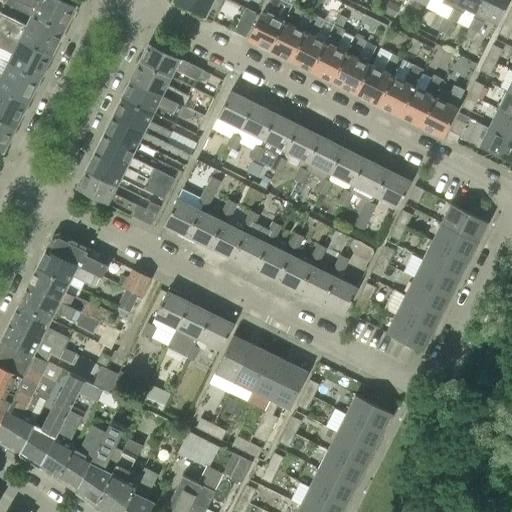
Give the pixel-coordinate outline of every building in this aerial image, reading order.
[(4,0),(7,1),(6,2),(20,9),(31,15),(32,13),(50,22),(64,31),(71,17),(74,16),(76,11),(76,8),(75,5),(65,0),(39,0),(39,1),(38,0),(4,0)] [(174,0),(175,2),(179,4),(213,21),(223,1),(223,0),(174,0)] [(269,0),(249,39),(271,50),(285,22),(291,9),(293,5),(284,0),(269,0)] [(438,12),(432,25),(442,29),(442,31),(443,31),(458,0),(429,0),(427,7),(438,12)] [(456,21),(459,22),(469,27),(470,28),(483,0),(458,0),(443,31),(450,34),(456,21)] [(506,9),(510,0),(483,0),(470,28),(469,27),(465,36),(474,40),(478,32),(479,32),(487,18),(498,23),(504,8),(506,9)] [(293,4),(293,5),(291,9),(285,22),(271,50),(291,60),(305,32),(295,27),(304,10),(293,4)] [(396,18),(397,17),(401,9),(391,4),(386,13),(396,18)] [(235,32),(246,37),(258,14),(247,8),(235,32)] [(62,40),(65,35),(64,32),(64,31),(50,22),(32,13),(31,15),(26,25),(0,12),(0,11),(0,28),(52,55),(59,41),(62,40)] [(335,25),(326,43),(312,71),(333,81),(347,53),(356,36),(342,29),(348,18),(341,14),(335,25)] [(314,15),(305,32),(291,60),(312,71),(326,43),(316,38),(325,20),(314,15)] [(369,24),(385,32),(388,25),(372,18),(369,24)] [(499,33),(509,38),(511,30),(511,23),(505,20),(499,33)] [(0,28),(0,45),(12,52),(7,62),(40,79),(41,76),(44,75),(47,70),(46,67),(52,55),(0,28)] [(347,53),(333,81),(356,93),(371,65),(358,59),(367,41),(356,36),(347,53)] [(198,80),(203,69),(154,44),(151,49),(147,47),(140,63),(170,77),(174,69),(198,80)] [(487,57),(497,62),(503,49),(494,44),(487,57)] [(429,55),(432,49),(423,45),(420,50),(429,55)] [(356,93),(381,105),(395,77),(394,77),(403,60),(381,48),(372,66),(371,65),(356,93)] [(497,62),(487,57),(481,70),(491,74),(497,62)] [(37,90),(39,85),(39,82),(40,79),(7,62),(0,76),(0,87),(28,104),(34,91),(37,90)] [(205,116),(215,98),(192,87),(188,94),(167,85),(170,77),(140,63),(131,80),(195,112),(195,111),(205,116)] [(404,82),(395,77),(381,105),(402,116),(415,88),(424,70),(413,65),(404,82)] [(212,74),(203,69),(199,79),(204,81),(209,79),(212,74)] [(402,116),(423,126),(436,98),(440,89),(445,80),(434,75),(425,93),(415,88),(402,116)] [(122,99),(152,113),(156,105),(179,116),(179,115),(185,118),(193,115),(195,112),(131,80),(122,99)] [(479,99),(479,97),(485,86),(475,81),(469,94),(479,99)] [(442,136),(465,91),(455,86),(450,94),(440,89),(436,98),(423,126),(442,136)] [(0,118),(16,127),(22,115),(25,114),(27,109),(27,106),(28,104),(0,90),(0,118)] [(254,102),(245,98),(231,91),(219,116),(241,127),(254,102)] [(511,115),(511,92),(508,91),(499,109),(511,115)] [(472,111),(479,99),(469,94),(463,106),(472,111)] [(167,143),(172,132),(149,121),(152,113),(122,99),(113,117),(167,143)] [(241,127),(263,139),(276,114),(268,109),(254,102),(241,127)] [(490,127),(511,137),(511,115),(499,109),(490,127)] [(276,114),(263,139),(259,146),(260,146),(265,149),(259,161),(272,167),(278,155),(282,157),(286,150),(299,125),(278,114),(276,114)] [(161,152),(186,164),(191,154),(167,143),(113,117),(104,134),(135,149),(139,141),(161,152)] [(10,144),(16,133),(15,130),(16,127),(0,118),(0,149),(2,151),(6,143),(10,144)] [(450,131),(460,136),(466,123),(457,118),(450,131)] [(321,136),(299,125),(286,150),(308,161),(321,136)] [(511,161),(511,137),(490,127),(480,146),(511,161)] [(243,137),(238,135),(233,133),(227,145),(237,149),(240,143),(243,137)] [(148,179),(153,168),(131,157),(135,149),(104,134),(95,153),(148,179)] [(344,147),(322,136),(321,136),(308,161),(331,173),(344,147)] [(265,149),(260,146),(259,146),(256,144),(253,150),(250,156),(259,161),(265,149)] [(366,159),(356,154),(344,147),(331,173),(353,184),(366,159)] [(229,155),(235,158),(239,152),(232,149),(229,155)] [(143,188),(165,198),(169,189),(159,184),(148,179),(95,153),(86,170),(117,185),(121,177),(143,188)] [(282,172),(288,160),(282,157),(278,155),(272,167),(272,168),(282,172)] [(366,159),(353,184),(349,191),(354,193),(368,200),(372,203),(376,195),(389,170),(378,165),(366,159)] [(303,184),(310,171),(300,167),(294,179),(303,184)] [(211,176),(212,176),(216,178),(220,171),(215,169),(211,176)] [(131,215),(136,204),(113,193),(117,185),(86,170),(80,183),(83,185),(81,190),(131,215)] [(398,207),(411,181),(389,170),(376,195),(398,207)] [(159,184),(169,189),(175,178),(164,173),(159,184)] [(212,176),(206,188),(215,194),(222,181),(216,178),(212,176)] [(264,176),(259,185),(266,188),(270,179),(264,176)] [(326,195),(332,182),(323,177),(317,190),(326,195)] [(418,203),(425,190),(415,185),(409,198),(418,203)] [(209,206),(215,194),(206,188),(201,197),(199,200),(205,203),(209,206)] [(349,206),(354,193),(349,191),(345,188),(339,201),(349,206)] [(200,210),(177,199),(165,224),(177,230),(188,235),(200,210)] [(233,216),(238,204),(228,199),(222,211),(233,216)] [(368,200),(362,213),(371,217),(377,205),(372,203),(368,200)] [(152,225),(160,207),(149,201),(146,209),(140,219),(152,225)] [(488,222),(451,203),(442,222),(479,240),(488,222)] [(188,235),(198,240),(210,246),(222,221),(201,211),(200,210),(188,235)] [(260,215),(250,210),(244,223),(249,225),(254,228),(256,223),(260,215)] [(397,222),(406,227),(413,215),(403,210),(397,222)] [(365,230),(371,217),(362,213),(356,225),(365,230)] [(210,246),(219,251),(233,257),(245,233),(222,221),(210,246)] [(283,227),(273,221),(269,229),(267,234),(271,236),(277,239),(283,227)] [(406,227),(397,222),(390,235),(400,240),(406,227)] [(479,240),(442,222),(433,240),(470,259),(479,240)] [(267,244),(271,236),(267,234),(269,229),(256,223),(254,228),(249,225),(245,233),(233,257),(241,262),(255,269),(267,244)] [(101,253),(100,253),(59,233),(54,235),(47,249),(102,275),(107,264),(98,259),(101,253)] [(305,237),(295,233),(289,245),(299,250),(305,237)] [(433,240),(424,259),(460,277),(470,259),(433,240)] [(328,248),(318,243),(312,255),(317,258),(321,260),(328,248)] [(290,255),(271,246),(267,244),(255,269),(278,280),(290,255)] [(379,259),(388,263),(394,251),(385,246),(379,259)] [(102,275),(47,249),(38,266),(68,282),(72,274),(96,286),(102,275)] [(334,267),(339,269),(343,272),(350,259),(340,254),(334,267)] [(278,280),(286,284),(300,291),(312,266),(290,255),(278,280)] [(323,302),(335,277),(339,269),(334,267),(321,260),(317,258),(312,266),(300,291),(308,295),(323,302)] [(388,263),(379,259),(372,272),(382,276),(388,263)] [(424,259),(415,277),(451,295),(460,277),(424,259)] [(29,285),(80,310),(115,327),(120,317),(101,307),(101,308),(64,290),(68,282),(38,266),(29,285)] [(151,278),(133,269),(129,278),(124,287),(127,289),(127,288),(139,295),(142,296),(151,278)] [(124,287),(129,278),(122,275),(118,284),(124,287)] [(358,289),(335,277),(323,302),(330,306),(345,313),(358,289)] [(451,295),(415,277),(406,295),(405,295),(442,314),(451,295)] [(360,295),(370,300),(376,287),(367,282),(360,295)] [(54,311),(75,322),(80,310),(29,285),(20,303),(50,318),(54,311)] [(127,288),(127,289),(118,306),(130,312),(139,295),(127,288)] [(385,307),(397,313),(396,314),(433,332),(442,314),(405,295),(406,295),(394,290),(385,307)] [(168,291),(155,316),(152,324),(157,326),(151,337),(164,344),(168,346),(190,302),(168,291)] [(360,295),(354,308),(363,313),(370,300),(360,295)] [(195,345),(199,338),(212,313),(199,306),(190,302),(168,346),(167,347),(185,356),(189,348),(192,343),(195,345)] [(69,337),(46,326),(50,318),(20,303),(11,321),(65,347),(69,337)] [(234,324),(219,317),(212,313),(199,338),(200,338),(221,349),(234,324)] [(93,330),(97,319),(80,314),(77,325),(93,330)] [(396,314),(387,332),(423,351),(433,332),(396,314)] [(77,354),(65,347),(11,321),(1,340),(33,354),(48,361),(52,354),(60,358),(60,359),(72,364),(77,354)] [(152,324),(148,322),(142,335),(151,339),(151,337),(157,326),(152,324)] [(99,342),(111,348),(120,331),(107,324),(99,342)] [(216,372),(235,381),(253,344),(234,335),(216,372)] [(0,351),(27,365),(33,354),(1,340),(0,342),(0,351)] [(201,348),(196,346),(195,345),(192,343),(189,348),(185,356),(195,361),(201,348)] [(271,353),(253,344),(235,381),(229,393),(248,401),(271,353)] [(0,364),(23,376),(27,365),(0,351),(0,364)] [(107,366),(112,356),(102,352),(97,362),(107,366)] [(271,398),(289,362),(271,353),(248,401),(266,410),(272,399),(271,398)] [(10,402),(0,421),(0,441),(20,454),(33,424),(35,420),(36,418),(62,368),(48,362),(48,361),(33,354),(27,365),(23,376),(10,402)] [(308,372),(308,371),(289,362),(271,398),(272,399),(266,410),(254,436),(267,441),(278,417),(273,415),(279,403),(290,409),(308,372)] [(23,376),(0,364),(0,421),(10,402),(23,376)] [(108,369),(103,366),(94,384),(109,392),(118,374),(108,369)] [(40,427),(33,424),(20,454),(40,467),(70,410),(72,405),(84,380),(82,379),(69,372),(40,427)] [(130,374),(122,389),(140,398),(147,382),(130,374)] [(309,379),(303,392),(313,397),(319,384),(309,379)] [(84,381),(79,392),(86,396),(91,385),(84,381)] [(306,410),(313,397),(303,392),(297,405),(306,410)] [(383,431),(385,428),(393,413),(356,394),(347,413),(383,431)] [(70,410),(83,416),(85,412),(72,405),(70,410)] [(374,450),(381,436),(383,431),(347,413),(336,408),(327,426),(337,431),(374,450)] [(83,416),(70,410),(40,467),(58,479),(73,444),(70,442),(83,416)] [(292,416),(286,429),(296,433),(302,420),(292,416)] [(196,427),(210,434),(214,424),(201,417),(196,427)] [(175,431),(178,426),(168,421),(163,431),(169,434),(175,431)] [(92,424),(81,448),(73,444),(58,479),(75,489),(105,430),(102,429),(92,424)] [(95,504),(127,438),(121,435),(123,431),(110,424),(106,431),(105,430),(75,489),(77,491),(95,504)] [(227,431),(214,424),(210,434),(222,440),(227,431)] [(289,446),(296,433),(286,429),(280,441),(289,446)] [(209,468),(210,467),(219,446),(189,431),(178,453),(206,466),(209,468)] [(365,468),(367,464),(374,450),(337,431),(328,450),(365,468)] [(245,452),(250,442),(237,436),(233,445),(245,452)] [(143,445),(127,438),(95,504),(106,511),(118,511),(139,474),(131,469),(143,445)] [(250,442),(245,452),(258,458),(263,448),(250,442)] [(356,486),(363,472),(365,468),(328,450),(319,468),(356,486)] [(234,453),(224,474),(242,483),(253,462),(234,453)] [(274,453),(268,465),(278,470),(284,457),(274,453)] [(271,483),(278,470),(268,465),(262,478),(271,483)] [(149,511),(156,500),(148,496),(159,474),(145,467),(140,475),(139,474),(118,511),(149,511)] [(347,505),(349,501),(356,486),(319,468),(310,487),(347,505)] [(205,511),(216,491),(183,475),(174,492),(178,494),(169,511),(205,511)] [(247,485),(241,497),(250,502),(256,489),(247,485)] [(314,511),(342,511),(345,509),(347,505),(310,487),(301,505),(314,511)] [(237,511),(245,511),(250,502),(241,497),(234,510),(237,511)]
